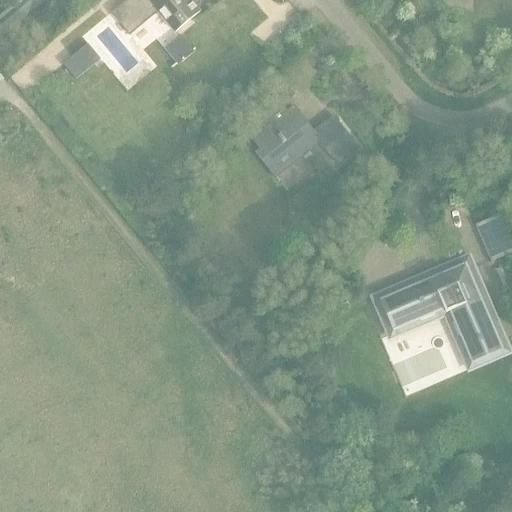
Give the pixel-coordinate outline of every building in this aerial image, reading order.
[(129,0),(111,15),(128,36),(155,14),(173,35),(198,13),(186,0),(129,0)] [(86,44),(62,64),(74,79),(99,59),(86,44)] [(293,109),(283,116),(280,112),(293,97),(282,87),(267,104),(273,109),(269,114),(270,116),(246,133),(259,150),(254,154),(273,178),(318,143),(336,167),(357,151),(333,119),(313,134),(293,109)] [(474,227),(490,262),(511,252),(511,248),(497,215),(474,225),(474,227)] [(397,288),(373,299),(389,337),(410,328),(405,319),(440,304),(444,313),(450,311),(465,346),(460,348),(468,368),(506,352),(466,259),(446,267),(448,273),(432,279),(430,274),(405,285),(406,287),(398,290),(397,288)]
